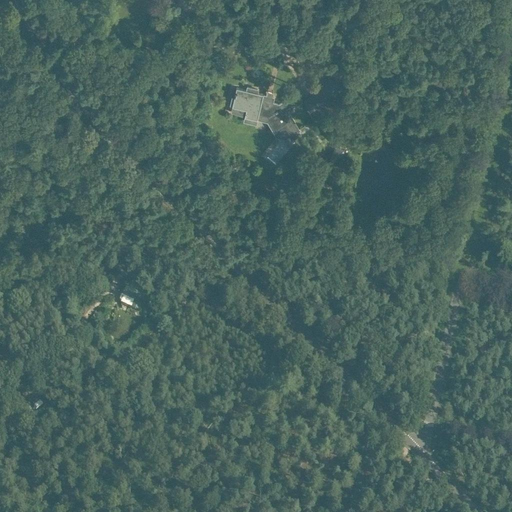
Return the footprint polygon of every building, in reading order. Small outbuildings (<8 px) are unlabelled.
[(348,54),(345,66),(351,67),(354,56),(348,54)] [(232,106),(246,109),(245,117),(244,121),(256,124),(257,119),(259,111),(267,112),(278,130),(284,127),(289,135),(292,139),(300,134),(298,131),(298,130),(288,113),(293,109),(292,107),(302,101),(296,91),(285,97),(287,99),(279,104),(273,102),(274,97),(272,96),(266,95),(257,93),(258,89),(247,87),(247,90),(236,88),(235,91),(234,91),(233,95),(235,95),(234,98),(232,97),(230,105),(232,105),(232,106)] [(310,99),(305,102),(311,112),(316,109),(310,99)] [(149,271),(149,270),(143,269),(142,273),(146,275),(145,277),(146,277),(145,277),(149,278),(151,275),(149,271)] [(123,296),(120,303),(132,308),(139,310),(145,295),(126,288),(125,290),(124,293),(123,295),(123,296)]
